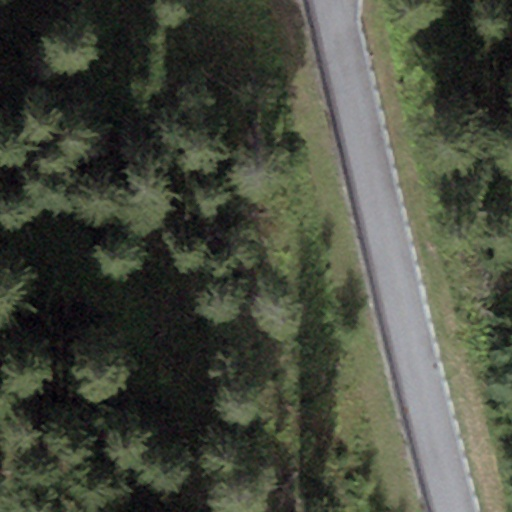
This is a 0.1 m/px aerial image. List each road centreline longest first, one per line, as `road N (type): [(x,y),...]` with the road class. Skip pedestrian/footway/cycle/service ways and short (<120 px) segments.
road 1 (unclassified): [(457,511),(319,0)]
road 2 (track): [(213,511),(195,475),(153,465),(110,511)]
